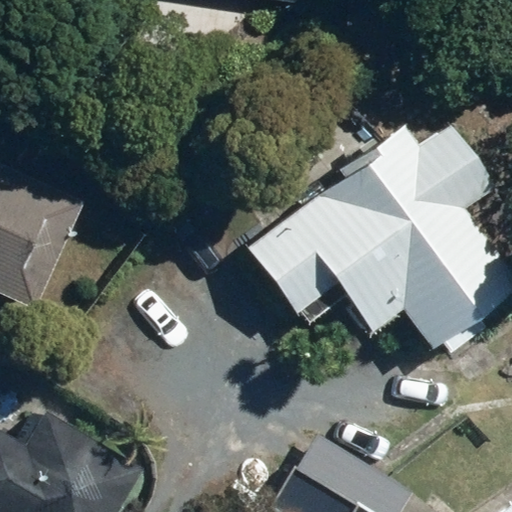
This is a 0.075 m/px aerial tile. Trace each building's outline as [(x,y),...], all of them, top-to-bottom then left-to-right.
[(327,179),(223,249),(271,320),(277,315),(287,328),(316,304),(345,336),(377,314),(405,351),(418,342),(425,355),(469,324),(461,313),(503,284),(439,214),(466,191),(434,163),(417,129),(393,149),(380,126),(342,154),(320,171),(327,179)] [(87,194),(0,154),(0,284),(36,302),(87,194)] [(115,511),(149,456),(51,400),(32,432),(0,414),(0,498),(22,511),(115,511)] [(387,511),(399,491),(302,437),(281,468),(275,470),(250,511),(251,511),(337,511),(339,508),(345,511),(387,511)] [(508,511),(500,502),(485,511),(508,511)]
